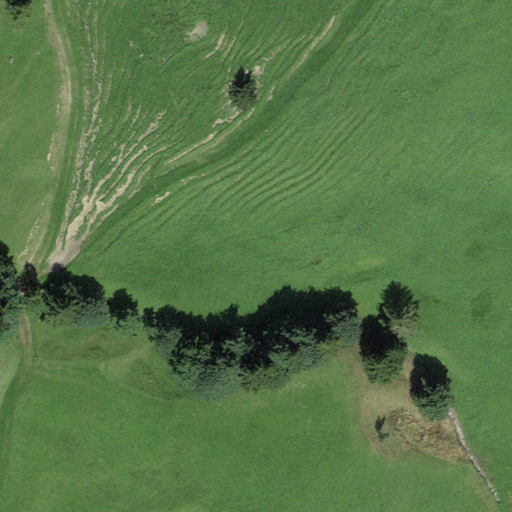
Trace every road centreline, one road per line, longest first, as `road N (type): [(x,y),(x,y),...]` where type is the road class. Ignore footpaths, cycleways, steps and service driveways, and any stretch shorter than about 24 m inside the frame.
road 1 (track): [(0,449),(78,98),(56,0)]
road 2 (track): [(35,277),(166,177),(239,143),(366,0)]
